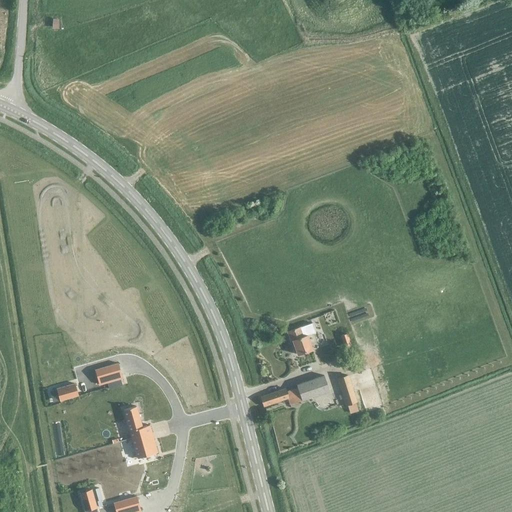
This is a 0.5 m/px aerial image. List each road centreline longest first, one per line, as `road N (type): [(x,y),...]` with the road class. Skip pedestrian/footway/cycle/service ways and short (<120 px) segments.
road 1 (secondary): [(267,511),(230,360),(189,270),(125,188),(8,107)]
road 2 (unknown): [(0,454),(21,407),(0,243)]
